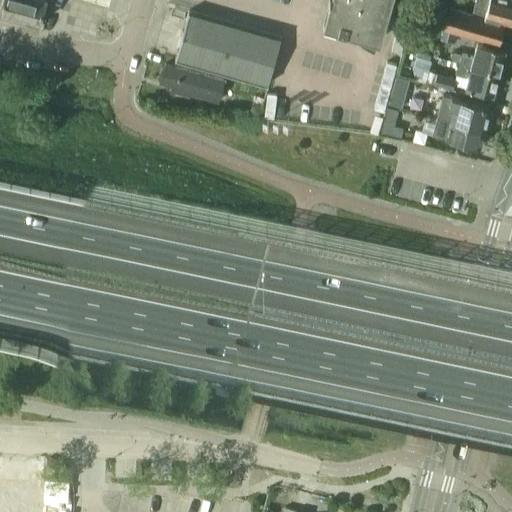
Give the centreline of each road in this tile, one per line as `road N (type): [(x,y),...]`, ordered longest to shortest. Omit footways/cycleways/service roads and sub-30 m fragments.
road 1 (motorway): [(0,294),(511,402)]
road 2 (motorway): [(511,329),(0,222)]
road 3 (tertiary): [(511,193),(486,245),(419,511)]
road 4 (tertiary): [(440,511),(511,242)]
road 5 (residential): [(322,474),(268,461),(92,447)]
road 6 (unclassified): [(124,59),(0,44)]
